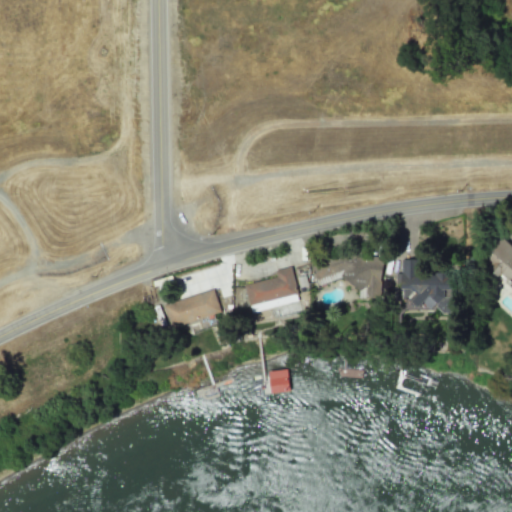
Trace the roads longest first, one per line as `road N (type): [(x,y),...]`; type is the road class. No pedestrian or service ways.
road 1 (secondary): [(511,197),(394,209),(192,257),(0,336)]
road 2 (tertiary): [(157,0),(157,268)]
